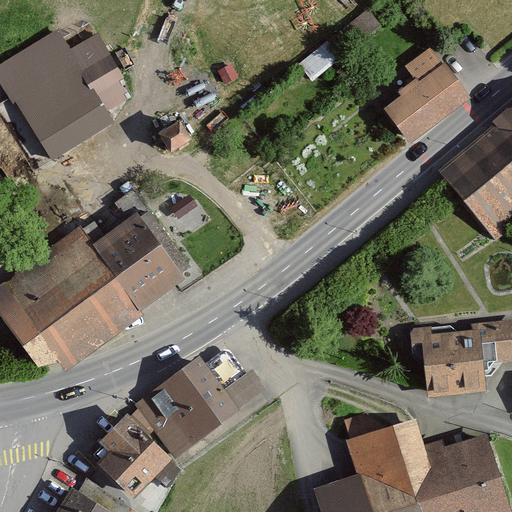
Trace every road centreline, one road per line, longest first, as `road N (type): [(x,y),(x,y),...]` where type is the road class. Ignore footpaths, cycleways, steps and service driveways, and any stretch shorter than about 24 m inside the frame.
road 1 (secondary): [(225,312),(511,79)]
road 2 (residential): [(279,360),(511,429)]
road 3 (secondary): [(15,401),(118,370),(225,312)]
